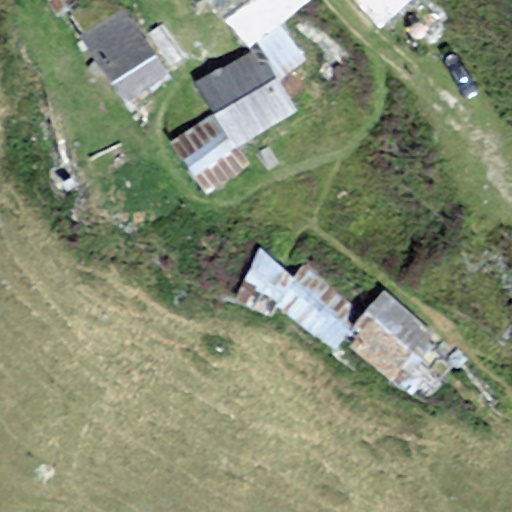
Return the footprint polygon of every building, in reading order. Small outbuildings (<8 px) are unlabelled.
[(212,0),(210,2),(248,49),(305,3),(302,0),(212,0)] [(415,0),(348,0),(379,33),(415,0)] [(168,83),(123,17),(81,45),(126,112),(168,83)] [(283,124),(249,66),(204,93),(238,150),(283,124)] [(240,172),(209,128),(171,154),(203,199),(240,172)] [(351,317),(302,276),(273,311),(322,352),(351,317)] [(454,364),(384,302),(346,345),(415,406),(454,364)]
